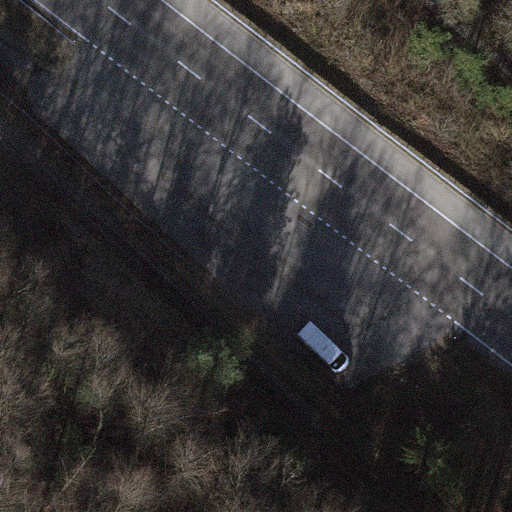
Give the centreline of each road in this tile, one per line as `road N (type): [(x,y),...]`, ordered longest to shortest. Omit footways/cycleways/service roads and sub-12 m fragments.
road 1 (track): [(410,511),(0,134)]
road 2 (secondary): [(511,308),(112,0)]
